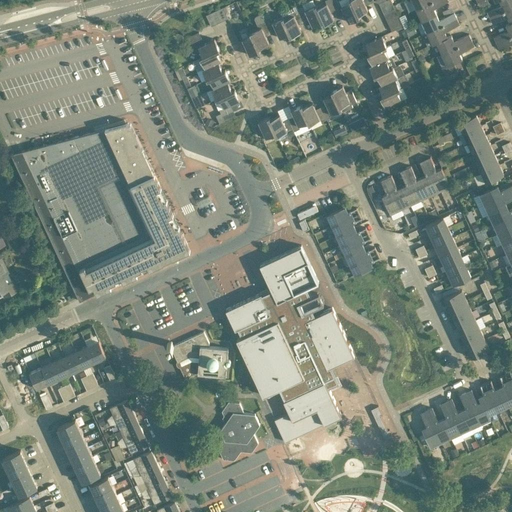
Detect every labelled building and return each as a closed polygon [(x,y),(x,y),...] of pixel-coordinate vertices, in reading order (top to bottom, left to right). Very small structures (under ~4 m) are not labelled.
[(310,0),(302,4),(304,6),(299,8),(305,21),(309,19),(312,25),(322,21),(323,23),(325,22),(318,6),(318,5),(317,2),(315,3),(313,0),(310,0)] [(325,0),(326,2),(318,5),(318,6),(325,22),(334,18),(331,12),(338,9),(333,0),(325,0)] [(352,0),(333,0),(338,9),(342,7),(349,21),(360,16),(359,13),(358,13),(352,0)] [(368,9),(365,2),(363,0),(352,0),(358,13),(359,13),(368,9)] [(433,0),(417,8),(423,19),(437,13),(434,7),(449,0),(448,0),(433,0)] [(487,11),(490,17),(511,6),(511,0),(500,0),(502,4),(487,11)] [(384,13),(395,8),(392,3),(382,8),(384,13)] [(218,9),(223,20),(228,17),(223,6),(218,9)] [(510,22),(511,20),(511,6),(490,17),(493,23),(507,16),(510,21),(510,22)] [(283,15),(292,34),(302,30),(299,24),(305,21),(299,8),(295,10),(293,7),(281,12),(283,16),(283,15)] [(384,13),(386,18),(397,14),(396,12),(400,11),(399,9),(396,10),(395,8),(384,13)] [(218,22),(223,20),(218,9),(213,11),(218,22)] [(211,25),(218,22),(213,11),(206,14),(211,25)] [(272,32),(264,14),(263,14),(262,12),(256,15),(254,18),(258,27),(252,30),(260,46),(269,42),(266,35),(272,32)] [(292,34),(283,15),(283,16),(273,20),(272,17),(271,17),(268,12),(264,14),(272,32),(277,30),(280,37),(289,32),(290,35),(292,34)] [(457,17),(454,12),(439,19),(437,13),(423,19),(428,31),(457,17)] [(389,24),(400,19),(397,14),(386,18),(389,24)] [(431,44),(437,41),(448,36),(445,30),(460,23),(457,17),(428,31),(422,34),(428,45),(431,44)] [(400,19),(389,24),(392,30),(403,25),(400,19)] [(511,34),(511,20),(510,22),(510,21),(506,23),(509,29),(494,36),(497,42),(511,34)] [(409,35),(417,31),(413,24),(405,28),(409,35)] [(261,49),(260,46),(252,30),(251,30),(253,34),(242,38),(250,54),(261,49)] [(199,31),(191,35),(188,36),(191,42),(202,36),(199,31)] [(437,41),(442,53),(472,39),(469,33),(454,40),(452,34),(448,36),(437,41)] [(511,34),(497,42),(499,48),(511,41),(511,34)] [(366,42),(371,51),(371,52),(387,45),(382,35),(366,42)] [(205,53),(202,55),(200,56),(200,57),(219,48),(215,38),(205,43),(202,36),(191,42),(193,48),(201,44),(205,53)] [(406,48),(410,46),(406,38),(402,40),(406,48)] [(472,39),(442,53),(448,65),(463,58),(460,52),(475,45),(472,39)] [(387,45),(371,52),(371,51),(368,53),(373,63),(370,65),(387,57),(390,56),(386,47),(387,46),(387,45)] [(409,57),(411,56),(414,55),(410,46),(406,48),(409,57)] [(200,57),(205,67),(208,66),(219,61),(221,60),(217,50),(220,49),(219,48),(200,57)] [(391,55),(390,56),(387,57),(370,65),(375,75),(396,65),(391,55)] [(208,66),(205,67),(204,68),(203,68),(207,78),(226,69),(223,70),(219,61),(208,66)] [(399,64),(396,65),(375,75),(375,76),(378,74),(382,83),(379,84),(379,85),(403,73),(399,64)] [(179,69),(183,78),(187,76),(183,67),(179,69)] [(214,88),(228,81),(231,80),(226,69),(207,78),(207,79),(206,80),(210,89),(214,88)] [(379,85),(384,94),(402,86),(410,82),(405,73),(403,73),(379,85)] [(214,88),(218,97),(235,89),(235,88),(232,90),(228,81),(214,88)] [(343,85),(333,89),(342,107),(341,108),(343,111),(353,106),(352,104),(357,101),(351,89),(346,91),(343,85)] [(381,95),(381,96),(386,106),(392,104),(394,109),(407,103),(404,98),(407,96),(402,86),(384,94),(381,95)] [(188,89),(192,98),(196,96),(192,87),(188,89)] [(235,89),(218,97),(218,98),(214,100),(218,109),(219,108),(221,112),(216,115),(220,123),(225,121),(236,115),(231,104),(240,100),(235,89)] [(342,107),(333,89),(332,90),(333,93),(324,97),(327,103),(322,106),(327,117),(333,115),(332,112),(341,108),(342,107)] [(313,102),(303,106),(311,122),(320,117),(322,120),(327,117),(322,106),(316,108),(313,102)] [(311,122),(303,106),(302,104),(291,109),(294,115),(289,117),(295,129),(301,127),(299,124),(309,120),(310,122),(311,122)] [(488,114),(496,110),(494,106),(486,109),(488,114)] [(280,114),(271,118),(278,134),(281,140),(295,133),(294,130),(295,129),(289,117),(283,120),(280,114)] [(476,114),(470,117),(459,122),(463,132),(481,123),(476,114)] [(278,134),(271,118),(270,115),(259,121),(258,120),(253,122),(258,135),(264,132),(266,137),(275,132),(276,135),(278,134)] [(368,123),(364,115),(358,118),(362,126),(368,123)] [(13,152),(12,152),(80,299),(81,299),(78,292),(86,288),(86,289),(92,286),(95,293),(173,256),(186,250),(183,245),(188,243),(184,235),(137,134),(131,121),(105,127),(106,128),(95,130),(38,145),(34,146),(22,150),(22,151),(14,155),(13,152)] [(481,123),(463,132),(468,142),(486,133),(481,123)] [(441,140),(453,135),(451,131),(439,136),(441,140)] [(486,133),(468,142),(473,152),(490,143),(486,133)] [(477,161),(495,153),(490,143),(473,152),(477,161)] [(482,171),(499,163),(495,153),(477,161),(482,171)] [(289,159),(289,160),(291,164),(301,159),(299,155),(289,159)] [(431,156),(425,158),(440,189),(450,184),(442,167),(437,169),(431,156)] [(426,174),(422,176),(430,194),(440,189),(425,158),(420,161),(426,174)] [(482,171),(486,181),(504,173),(499,163),(482,171)] [(420,198),(430,194),(422,176),(417,178),(411,165),(406,167),(420,198)] [(410,203),(420,198),(406,167),(401,170),(407,183),(402,185),(410,203)] [(401,207),(410,203),(402,185),(398,187),(392,174),(386,176),(401,207)] [(391,212),(401,207),(386,176),(381,179),(387,192),(382,195),(391,212)] [(480,193),(485,203),(511,190),(511,184),(500,190),(498,185),(480,193)] [(489,213),(507,205),(505,200),(511,197),(511,190),(485,203),(489,213)] [(489,213),(494,223),(511,214),(511,207),(509,209),(507,205),(489,213)] [(333,224),(359,212),(357,207),(348,211),(346,206),(328,214),(333,224)] [(428,211),(431,218),(438,214),(435,208),(428,211)] [(471,209),(466,211),(471,222),(476,219),(471,209)] [(20,210),(13,213),(17,223),(25,220),(20,210)] [(333,224),(337,234),(355,226),(353,221),(362,217),(359,212),(333,224)] [(511,214),(494,223),(499,233),(511,226),(511,214)] [(444,216),(426,224),(431,234),(448,226),(444,216)] [(307,219),(300,222),(305,231),(311,228),(307,219)] [(480,221),(472,225),(475,231),(482,228),(480,221)] [(337,234),(342,244),(368,232),(366,226),(357,230),(355,226),(337,234)] [(448,226),(431,234),(435,244),(453,236),(448,226)] [(511,226),(499,233),(503,242),(511,238),(511,226)] [(417,229),(409,232),(411,237),(419,233),(417,229)] [(371,237),(368,232),(342,244),(346,254),(364,246),(362,241),(371,237)] [(440,254),(458,246),(453,236),(435,244),(440,254)] [(511,238),(503,242),(508,252),(511,250),(511,238)] [(33,240),(28,246),(33,251),(39,245),(33,240)] [(491,257),(506,251),(502,243),(488,248),(491,257)] [(264,394),(280,387),(285,398),(284,399),(290,411),(275,418),(286,441),(294,437),(342,414),(329,386),(340,381),(332,365),(355,354),(333,306),(316,314),(313,308),(324,302),(321,295),(319,291),(317,292),(311,295),(307,286),(319,281),(302,244),(295,247),(292,248),(284,252),(274,257),(270,258),(268,260),(263,262),(260,263),(261,264),(264,271),(269,281),(272,289),(269,290),(262,293),(262,292),(226,308),(229,314),(236,328),(238,327),(242,335),(237,337),(264,394)] [(346,254),(351,264),(378,251),(375,246),(366,250),(364,246),(346,254)] [(440,254),(444,264),(462,255),(458,246),(440,254)] [(428,253),(426,248),(418,252),(420,256),(428,253)] [(351,264),(356,274),(373,266),(371,261),(380,257),(378,251),(351,264)] [(17,289),(13,281),(13,280),(7,282),(3,274),(9,272),(1,254),(0,253),(0,291),(2,291),(4,295),(17,289)] [(12,261),(9,255),(4,258),(6,263),(12,261)] [(449,274),(467,265),(462,255),(444,264),(449,274)] [(497,264),(495,258),(489,261),(491,267),(497,264)] [(336,263),(330,266),(332,272),(339,269),(336,263)] [(425,267),(427,272),(435,268),(433,264),(425,267)] [(467,265),(449,274),(454,284),(463,279),(472,275),(467,265)] [(484,291),(488,288),(485,281),(480,283),(484,291)] [(434,287),(436,291),(444,288),(442,283),(434,287)] [(444,297),(449,307),(467,298),(463,288),(453,292),(444,297)] [(488,288),(484,291),(487,299),(492,296),(488,288)] [(467,298),(449,307),(454,316),(472,308),(467,298)] [(493,310),(498,308),(494,300),(489,303),(493,310)] [(472,308),(454,316),(458,326),(476,318),(472,308)] [(498,308),(493,310),(496,318),(501,316),(498,308)] [(463,336),(481,328),(476,318),(458,326),(463,336)] [(506,326),(502,328),(496,331),(497,332),(502,330),(506,337),(510,335),(506,326)] [(463,336),(467,346),(485,338),(481,328),(463,336)] [(231,361),(231,360),(229,359),(228,359),(227,357),(228,357),(228,355),(229,347),(209,345),(210,342),(204,330),(174,345),(172,341),(167,343),(169,347),(171,346),(186,377),(198,371),(198,372),(226,375),(227,367),(228,365),(227,364),(227,363),(229,363),(231,362),(231,361)] [(467,346),(472,356),(490,348),(485,338),(467,346)] [(99,340),(88,345),(95,361),(107,355),(99,340)] [(88,345),(76,350),(84,366),(95,361),(88,345)] [(72,371),(84,366),(76,350),(65,356),(72,371)] [(60,377),(72,371),(65,356),(53,361),(60,377)] [(49,382),(60,377),(53,361),(42,366),(49,382)] [(110,364),(104,366),(110,379),(116,376),(110,364)] [(49,382),(42,366),(30,372),(37,388),(49,382)] [(93,372),(87,374),(93,387),(99,384),(93,372)] [(509,404),(511,402),(511,385),(506,373),(500,375),(504,384),(500,386),(509,404)] [(87,389),(93,387),(87,374),(81,377),(87,389)] [(499,408),(509,404),(500,386),(495,389),(491,380),(487,382),(499,408)] [(70,382),(64,385),(70,397),(76,395),(70,382)] [(485,393),(480,396),(491,417),(489,413),(499,408),(487,382),(481,384),(485,393)] [(64,400),(70,397),(64,385),(59,388),(64,400)] [(466,391),(481,422),(491,417),(480,396),(482,400),(478,402),(472,389),(466,391)] [(48,392),(53,403),(58,401),(52,390),(48,392)] [(467,407),(463,409),(471,426),(481,422),(466,391),(461,394),(467,407)] [(41,396),(47,408),(53,405),(47,393),(41,396)] [(107,418),(109,421),(134,410),(128,398),(110,407),(113,413),(107,418)] [(452,398),(447,400),(461,431),(471,426),(463,409),(458,411),(452,398)] [(451,436),(461,431),(447,400),(441,403),(447,416),(443,418),(451,436)] [(216,448),(219,448),(224,458),(235,459),(241,450),(248,451),(250,447),(255,447),(259,442),(254,432),(260,423),(255,413),(245,412),(240,402),(229,401),(222,410),(227,420),(221,429),(217,428),(211,438),(216,448)] [(376,405),(371,407),(374,415),(380,413),(376,405)] [(441,440),(451,436),(443,418),(439,420),(432,407),(427,409),(441,440)] [(431,445),(440,441),(441,440),(427,409),(422,412),(428,425),(423,427),(431,445)] [(121,429),(139,421),(134,410),(109,421),(110,424),(118,423),(121,429)] [(8,426),(3,413),(0,414),(0,422),(3,429),(8,426)] [(58,426),(62,435),(80,427),(76,418),(58,426)] [(118,441),(119,444),(144,432),(139,421),(121,429),(115,432),(119,440),(118,441)] [(62,435),(67,444),(84,436),(90,433),(86,426),(81,428),(80,427),(62,435)] [(149,443),(144,432),(119,444),(121,447),(128,446),(131,452),(149,443)] [(386,442),(392,440),(388,432),(383,434),(386,442)] [(67,444),(71,453),(88,445),(84,436),(67,444)] [(71,453),(75,462),(93,454),(88,445),(71,453)] [(451,450),(454,456),(459,454),(456,447),(451,450)] [(8,466),(25,458),(21,449),(3,457),(8,466)] [(131,469),(132,472),(157,460),(152,449),(134,457),(137,464),(131,469)] [(75,462),(79,471),(97,463),(93,454),(75,462)] [(12,475),(29,467),(25,458),(8,466),(12,475)] [(132,472),(134,475),(141,474),(144,480),(162,472),(157,460),(132,472)] [(101,472),(97,463),(79,471),(83,481),(101,472)] [(12,475),(16,485),(34,476),(29,467),(12,475)] [(141,491),(143,494),(168,483),(162,472),(144,480),(147,486),(141,491)] [(91,483),(95,492),(113,484),(109,475),(91,483)] [(34,476),(16,485),(20,494),(38,485),(34,476)] [(168,483),(143,494),(144,497),(152,496),(155,503),(173,494),(168,483)] [(113,484),(95,492),(99,501),(117,493),(113,484)] [(121,502),(117,493),(99,501),(104,510),(121,502)] [(16,511),(34,504),(30,495),(11,504),(14,511),(16,511)] [(178,511),(181,511),(175,500),(157,508),(159,511),(178,511)] [(121,502),(104,510),(104,511),(123,511),(125,511),(121,502)]
